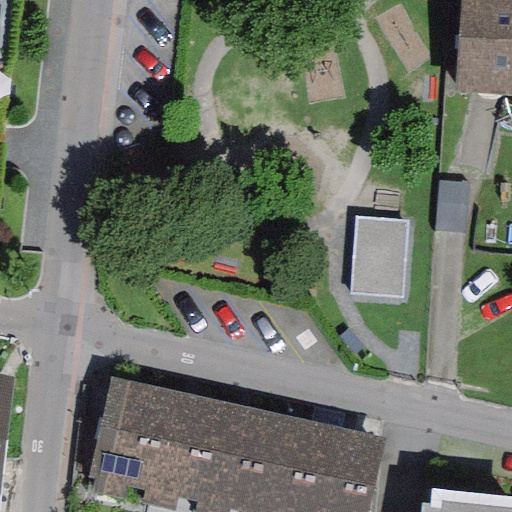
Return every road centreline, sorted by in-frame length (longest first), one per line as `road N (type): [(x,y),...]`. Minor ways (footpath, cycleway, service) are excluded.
road 1 (residential): [(62,310),(511,425)]
road 2 (residential): [(97,0),(62,310)]
road 3 (residential): [(62,310),(42,511)]
